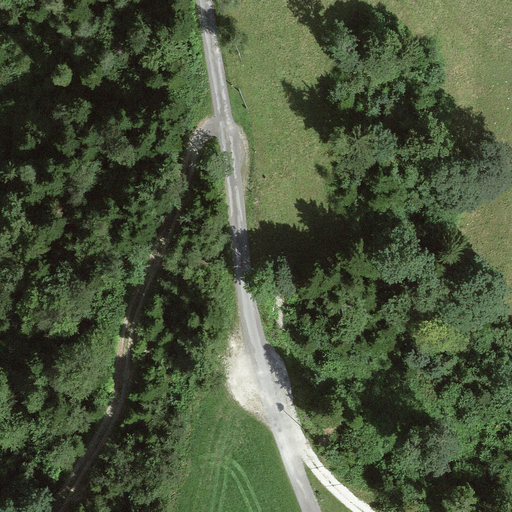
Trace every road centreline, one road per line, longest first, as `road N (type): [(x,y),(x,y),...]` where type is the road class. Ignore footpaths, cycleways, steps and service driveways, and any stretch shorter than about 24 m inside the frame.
road 1 (unclassified): [(204,0),(254,322),(319,511)]
road 2 (track): [(57,511),(115,406),(132,321),(196,138),(225,125)]
